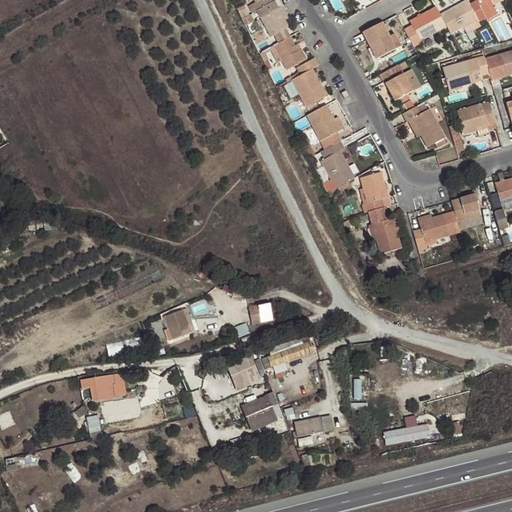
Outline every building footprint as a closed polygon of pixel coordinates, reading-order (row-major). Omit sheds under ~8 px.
[(256,12),(274,2),(273,0),(260,0),(252,4),(256,12)] [(490,0),(475,0),(476,1),(484,14),(494,8),(490,1),(490,0)] [(446,27),(450,35),(476,20),(478,23),(487,19),(484,14),(476,1),(469,5),(466,1),(440,16),(446,27)] [(279,9),(274,2),(256,12),(271,38),(289,28),(285,20),(279,9)] [(248,7),(252,14),(256,12),(252,4),(248,7)] [(279,9),(285,20),(289,18),(283,6),(279,9)] [(440,16),(436,8),(409,22),(412,26),(404,31),(413,48),(421,44),(420,41),(446,27),(440,16)] [(511,35),(505,18),(493,22),(501,41),(511,36),(511,35)] [(389,37),(382,23),(362,33),(376,60),(395,50),(389,37)] [(394,35),(389,37),(395,50),(400,47),(394,35)] [(295,45),(290,38),(274,46),(282,62),(287,70),(307,60),(301,50),(298,52),(295,45)] [(274,46),(269,48),(278,64),(282,62),(274,46)] [(511,51),(484,59),(490,79),(491,82),(511,75),(511,51)] [(481,82),(490,79),(484,59),(483,58),(472,61),(442,69),(447,89),(459,86),(461,88),(472,84),(469,74),(478,72),(481,82)] [(318,66),(314,59),(297,68),(301,76),(312,70),(318,66)] [(395,67),(380,76),(394,102),(421,88),(411,70),(402,74),(400,71),(408,66),(405,61),(395,67)] [(301,76),(291,81),(306,108),(316,102),(327,97),(322,88),(320,89),(314,80),(317,78),(312,70),(301,76)] [(472,84),(481,82),(478,72),(469,74),(472,84)] [(316,102),(306,108),(308,111),(318,106),(316,102)] [(488,128),(495,126),(489,102),(457,112),(463,135),(477,131),(476,128),(487,125),(488,128)] [(423,103),(401,115),(406,123),(407,123),(411,121),(420,137),(427,149),(434,145),(437,150),(447,144),(444,139),(446,138),(430,109),(428,111),(423,103)] [(334,119),(327,106),(306,116),(324,151),(340,142),(341,142),(336,133),(340,131),(334,119)] [(338,117),(334,119),(340,131),(344,129),(338,117)] [(416,138),(420,137),(411,121),(407,123),(416,138)] [(454,125),(449,128),(451,135),(457,133),(454,125)] [(451,135),(454,145),(462,142),(459,132),(457,133),(451,135)] [(307,135),(300,138),(310,158),(314,156),(308,144),(311,143),(307,135)] [(324,151),(322,152),(325,159),(321,161),(328,175),(336,189),(338,187),(355,179),(345,160),(340,151),(344,149),(340,142),(324,151)] [(355,179),(357,177),(348,158),(345,160),(355,179)] [(369,212),(386,207),(384,199),(388,198),(381,173),(360,179),(363,189),(367,203),(363,205),(362,205),(365,213),(369,212)] [(328,175),(321,179),(327,193),(336,189),(328,175)] [(511,178),(504,181),(499,182),(494,184),(501,205),(511,201),(511,178)] [(342,195),(338,187),(336,189),(327,193),(331,201),(342,195)] [(474,195),(451,202),(454,212),(457,222),(480,215),(474,195)] [(511,201),(501,205),(503,211),(511,207),(511,201)] [(389,220),(386,207),(369,212),(372,225),(376,241),(381,255),(401,249),(397,235),(395,227),(393,219),(389,220)] [(495,213),(500,230),(508,228),(503,211),(495,213)] [(454,212),(451,213),(457,233),(460,232),(457,222),(454,212)] [(420,230),(413,232),(419,253),(428,251),(427,247),(438,244),(436,239),(457,233),(451,213),(432,218),(418,222),(420,230)] [(343,224),(346,231),(351,229),(350,227),(352,226),(349,220),(343,224)] [(376,241),(372,225),(368,226),(372,241),(376,241)] [(396,285),(406,279),(403,275),(393,281),(396,285)] [(252,326),(273,322),(269,305),(249,308),(252,326)] [(192,334),(183,311),(164,317),(173,341),(192,334)] [(134,349),(131,339),(108,344),(110,355),(134,349)] [(312,352),(308,342),(267,358),(271,369),(312,352)] [(349,349),(341,351),(346,365),(347,361),(350,361),(349,349)] [(346,365),(341,351),(337,351),(338,362),(338,372),(342,372),(345,370),(346,365)] [(237,389),(259,380),(250,358),(228,366),(237,389)] [(117,396),(116,384),(114,376),(80,381),(81,390),(90,389),(92,400),(117,396)] [(356,379),(354,399),(361,399),(364,380),(356,379)] [(121,383),(116,384),(117,396),(124,395),(121,383)] [(275,420),(267,399),(245,408),(253,429),(275,420)] [(330,413),(291,422),(295,439),(334,431),(330,413)] [(90,441),(103,438),(98,416),(86,419),(90,441)] [(430,438),(427,424),(383,433),(385,446),(430,438)] [(80,450),(79,446),(70,448),(62,454),(64,458),(71,462),(82,455),(80,450)] [(15,458),(5,460),(4,460),(6,473),(17,472),(15,458)]
